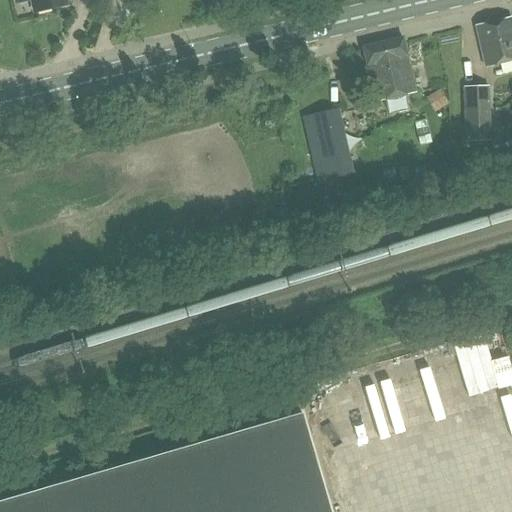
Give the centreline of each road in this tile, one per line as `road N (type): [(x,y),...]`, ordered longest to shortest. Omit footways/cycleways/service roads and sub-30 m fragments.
road 1 (track): [(511,309),(0,458)]
road 2 (secondary): [(0,103),(432,0)]
